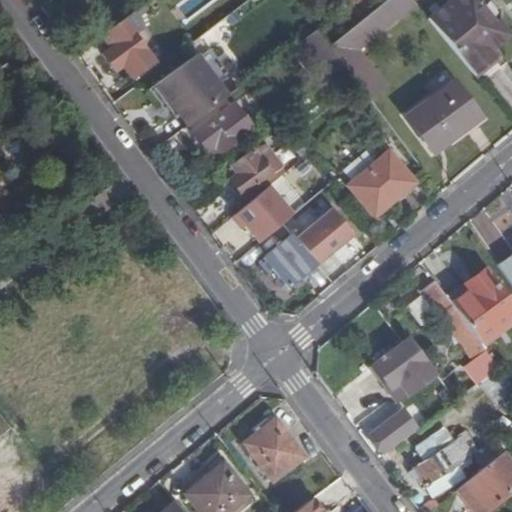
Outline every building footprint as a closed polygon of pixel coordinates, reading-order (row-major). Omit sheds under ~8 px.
[(415,6),(410,0),(388,0),(329,49),(345,70),(368,101),(384,88),(356,52),(415,6)] [(427,21),(473,77),(493,60),(488,55),(494,50),(510,37),(497,20),(491,20),(481,8),(482,1),(480,0),(451,0),(442,8),(427,21)] [(490,2),(482,1),(481,8),(491,20),(497,20),(498,11),(490,2)] [(121,22),(92,43),(114,72),(121,66),(131,78),(151,64),(151,63),(155,60),(152,54),(147,57),(121,22)] [(323,86),(345,70),(329,49),(316,32),(294,48),(323,86)] [(488,55),(493,60),(499,55),(494,50),(488,55)] [(227,95),(194,55),(153,85),(187,128),(227,95)] [(0,89),(14,79),(5,66),(0,70),(0,89)] [(452,85),(405,121),(430,155),(478,120),(452,85)] [(232,106),(194,135),(213,159),(251,131),(232,106)] [(261,124),(266,130),(271,126),(266,120),(261,124)] [(271,126),(266,130),(271,136),(276,133),(271,126)] [(251,151),(231,167),(236,175),(228,181),(241,197),(269,176),(251,151)] [(386,153),(350,183),(362,198),(357,202),(371,219),(413,185),(386,153)] [(105,211),(128,193),(119,181),(96,198),(105,211)] [(362,198),(350,183),(345,187),(357,202),(362,198)] [(289,291),(357,237),(331,204),(263,258),(289,291)] [(511,257),(497,268),(511,287),(511,257)] [(451,306),(455,312),(481,347),(511,323),(511,305),(486,272),(461,289),(466,295),(451,306)] [(445,298),(433,282),(419,293),(439,317),(448,310),(451,315),(455,312),(451,306),(445,298)] [(459,287),(445,298),(451,306),(466,295),(461,289),(459,287)] [(455,312),(451,315),(443,320),(475,363),(487,354),(481,347),(455,312)] [(399,404),(436,376),(427,364),(429,361),(427,359),(424,360),(409,340),(372,367),(399,404)] [(369,434),(384,455),(417,431),(402,410),(369,434)] [(243,446),(271,483),(303,459),(275,421),(243,446)] [(424,486),(456,468),(444,449),(412,467),(424,486)] [(455,491),(472,511),(485,511),(511,489),(511,468),(500,453),(455,491)] [(196,511),(227,511),(248,496),(222,464),(184,495),(196,511)] [(0,511),(13,511),(21,506),(3,486),(0,489),(0,511)] [(365,511),(357,502),(353,504),(341,489),(328,500),(337,511),(365,511)]
